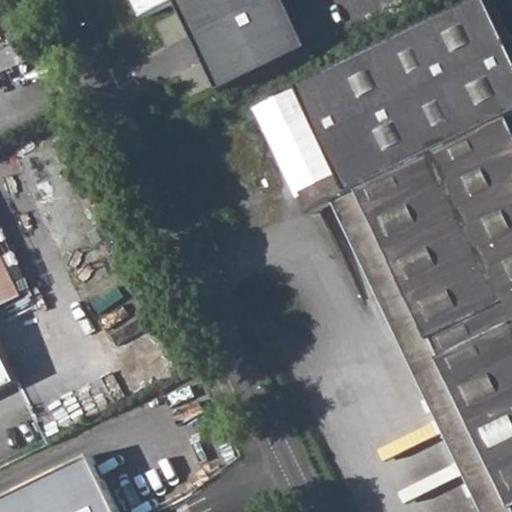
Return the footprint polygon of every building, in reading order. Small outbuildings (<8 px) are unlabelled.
[(140,0),(149,17),(185,0),(140,0)] [(344,178),(511,98),(511,42),(494,6),(305,95),(344,178)] [(511,98),(344,178),(306,196),(317,219),(346,206),(438,399),(511,364),(511,98)] [(0,385),(11,380),(0,356),(0,385)] [(511,511),(511,364),(438,399),(490,511),(511,511)] [(0,495),(0,511),(117,511),(88,453),(0,495)]
